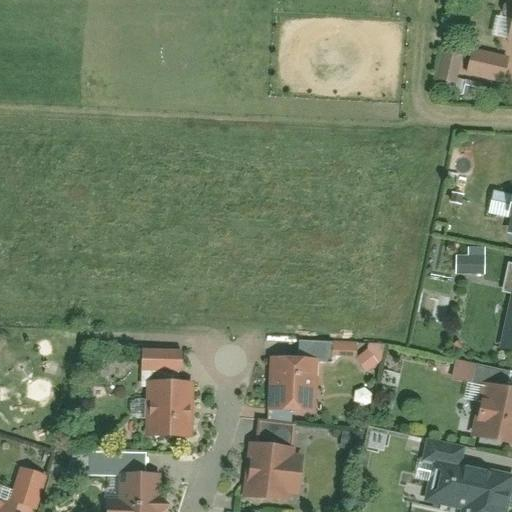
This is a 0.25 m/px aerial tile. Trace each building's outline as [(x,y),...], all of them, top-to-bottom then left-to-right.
[(504,82),(511,55),(476,46),(470,72),(504,82)] [(438,81),(457,86),(464,54),(445,50),(438,81)] [(452,254),(452,275),(482,275),(482,246),(466,246),(466,254),(452,254)] [(511,300),(501,347),(511,349),(511,300)] [(353,357),(354,343),(329,340),(327,355),(353,357)] [(176,355),(142,355),(142,376),(176,376),(176,355)] [(469,383),(473,364),(453,359),(448,378),(469,383)] [(312,367),(271,365),(269,413),(311,415),(312,367)] [(511,386),(488,381),(476,431),(511,439),(511,386)] [(187,392),(149,391),(148,439),(186,440),(187,392)] [(292,452),(252,449),(247,501),(289,504),(290,497),(295,498),(299,462),(291,461),(292,452)] [(511,511),(511,473),(444,458),(431,511),(511,511)] [(17,472),(7,508),(12,509),(21,511),(34,511),(44,480),(17,472)] [(154,511),(155,485),(122,485),(121,511),(154,511)]
